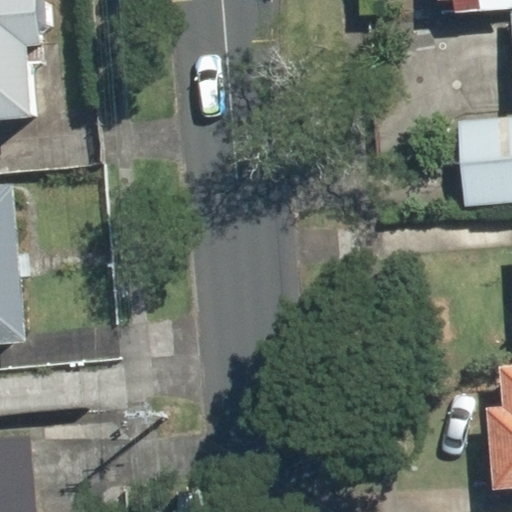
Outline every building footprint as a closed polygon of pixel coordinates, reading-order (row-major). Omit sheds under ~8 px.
[(0,0),(0,126),(37,123),(30,50),(49,48),(44,0),(0,0)] [(511,117),(457,123),(464,208),(511,203),(511,117)] [(0,186),(0,347),(32,345),(19,185),(0,186)] [(511,366),(506,367),(510,407),(493,409),(500,490),(511,488),(511,366)] [(0,436),(0,511),(36,511),(30,434),(0,436)]
